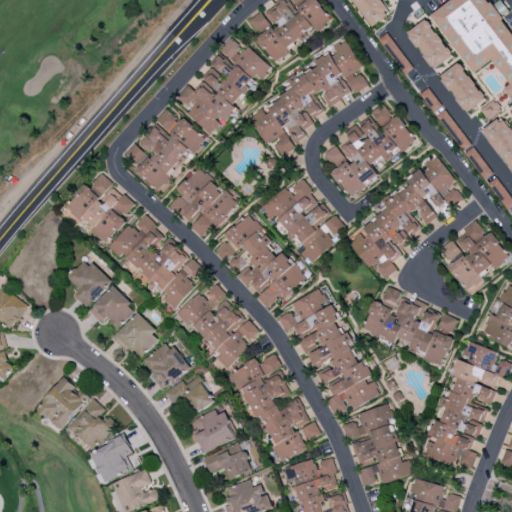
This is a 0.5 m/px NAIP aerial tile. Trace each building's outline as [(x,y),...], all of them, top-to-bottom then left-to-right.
[(332,21),(317,0),(279,0),(261,13),(250,19),(260,35),(257,37),(274,63),(291,51),(288,47),(300,39),(301,41),(332,21)] [(352,0),(371,27),(391,14),(381,0),(352,0)] [(451,0),(432,13),(474,73),(493,60),(510,84),(504,88),(511,97),(511,96),(511,32),(489,0),(451,0)] [(408,31),(433,70),(453,57),(429,19),(408,31)] [(210,132),(221,127),(227,121),(237,110),(235,104),(249,87),(248,85),(257,74),(262,78),(272,66),(249,48),(242,46),(231,37),(222,48),(219,54),(210,65),(211,66),(205,73),(206,82),(192,88),(188,85),(177,97),(187,105),(187,114),(210,132)] [(322,113),(314,95),(324,90),(324,97),(329,106),(353,94),(369,86),(364,75),(353,75),(361,67),(349,41),(316,57),(316,65),(289,79),(293,87),(265,112),(262,108),(251,113),(263,140),(281,140),(276,144),(282,156),(293,156),(293,144),(295,142),(307,137),(304,131),(313,122),(311,118),(322,113)] [(440,76),(467,113),(486,99),(460,62),(440,76)] [(442,106),(429,87),(420,94),(433,112),(442,106)] [(502,110),(495,99),(480,109),(488,120),(502,110)] [(371,111),(379,125),(392,117),(384,104),(371,111)] [(158,194),(185,169),(181,165),(207,141),(185,117),(180,122),(170,111),(137,142),(124,154),(134,165),(132,167),(158,194)] [(485,127),(511,171),(511,124),(506,115),(485,127)] [(349,199),(381,178),(371,164),(384,156),(386,160),(416,141),(399,116),(380,129),(372,116),(359,124),(368,137),(366,139),(358,127),(348,133),(351,139),(339,147),(337,145),(324,153),(334,168),(331,170),(349,199)] [(343,237),(369,266),(381,261),(378,270),(384,277),(399,270),(393,263),(402,254),(398,247),(401,247),(421,230),(412,212),(418,209),(426,226),(436,218),(437,209),(446,213),(464,197),(456,188),(449,191),(454,177),(437,157),(432,160),(393,193),(382,198),(386,206),(384,211),(369,218),(368,222),(367,222),(365,227),(343,237)] [(240,203),(197,168),(178,191),(180,194),(170,206),(192,225),(191,227),(203,237),(214,224),(219,228),(240,203)] [(107,244),(126,220),(123,218),(135,204),(112,185),(114,183),(102,173),(90,187),(85,183),(66,208),(81,220),(83,218),(94,226),(90,230),(107,244)] [(511,196),(498,176),(489,182),(511,215),(511,196)] [(261,206),(270,218),(275,215),(295,241),(298,238),(306,249),(302,251),(309,260),(348,231),(335,213),(331,216),(303,179),(290,189),(288,186),(261,206)] [(307,279),(284,251),(277,257),(267,246),(273,241),(249,213),(224,234),(228,239),(215,251),(225,263),(227,261),(238,274),(239,273),(257,295),(267,307),(282,295),(284,298),(307,279)] [(109,247),(120,257),(122,255),(167,296),(164,299),(175,309),(197,285),(193,281),(205,269),(192,257),(190,259),(171,241),(159,255),(152,248),(165,234),(145,216),(135,227),(131,223),(109,247)] [(510,258),(493,232),(486,236),(479,223),(452,240),(453,241),(441,248),(452,264),(450,266),(466,292),(485,280),(481,273),(492,266),(494,268),(510,258)] [(80,289),(74,295),(87,307),(112,282),(86,257),(68,277),(80,289)] [(200,291),(178,311),(227,365),(260,336),(227,299),(229,297),(216,284),(204,295),(200,291)] [(511,343),(511,286),(507,285),(496,316),(490,314),(482,334),(511,345),(511,343)] [(30,305),(2,286),(0,289),(0,323),(1,321),(13,330),(30,305)] [(102,323),(107,318),(118,329),(137,309),(113,286),(90,310),(102,323)] [(444,364),(453,337),(451,337),(458,318),(442,313),(442,314),(426,308),(428,303),(415,299),(414,303),(400,298),(402,291),(387,286),(381,302),(374,300),(363,331),(396,342),(397,337),(411,341),(407,352),(444,364)] [(382,394),(375,380),(374,373),(360,359),(322,287),(291,303),(290,311),(279,317),(287,333),(292,330),(301,339),(299,340),(307,355),(308,354),(315,368),(331,360),(331,365),(317,372),(323,384),(328,385),(334,397),(327,401),(334,415),(348,408),(354,409),(382,394)] [(115,337),(140,359),(161,336),(137,313),(115,337)] [(0,335),(0,376),(7,379),(13,365),(6,362),(10,353),(2,349),(7,339),(0,335)] [(190,368),(168,341),(142,363),(164,389),(190,368)] [(423,453),(471,471),(477,453),(470,450),(475,437),(478,438),(489,409),(472,403),(474,397),(492,403),(498,389),(496,388),(500,377),(507,379),(511,364),(511,363),(498,358),(500,353),(468,341),(461,359),(458,358),(452,374),(458,377),(452,391),(447,388),(440,406),(441,406),(423,453)] [(282,462),(310,447),(308,443),(322,435),(315,421),(296,431),(295,429),(310,421),(299,400),(280,410),(274,401),(291,392),(280,370),(283,369),(275,354),(260,362),(258,358),(232,372),(264,433),(267,432),(282,462)] [(90,398),(67,376),(38,407),(61,429),(90,398)] [(165,392),(180,413),(189,407),(194,415),(215,401),(199,376),(186,385),(183,380),(165,392)] [(106,410),(95,399),(68,426),(93,450),(117,426),(103,413),(106,410)] [(354,443),(360,468),(359,468),(364,485),(380,481),(381,484),(413,475),(409,460),(402,461),(391,418),(393,417),(390,404),(357,413),(359,420),(344,424),(348,439),(369,434),(370,439),(354,443)] [(226,411),(218,415),(215,409),(190,421),(205,452),(238,437),(226,411)] [(133,453),(126,437),(92,451),(104,482),(132,471),(126,455),(133,453)] [(204,456),(210,472),(225,466),(230,479),(252,471),(241,442),(204,456)] [(110,484),(121,511),(126,511),(160,498),(156,488),(146,492),(144,487),(153,484),(147,469),(110,484)] [(226,511),(261,511),(271,509),(263,484),(253,487),(251,480),(226,487),(231,504),(225,506),(226,511)]
